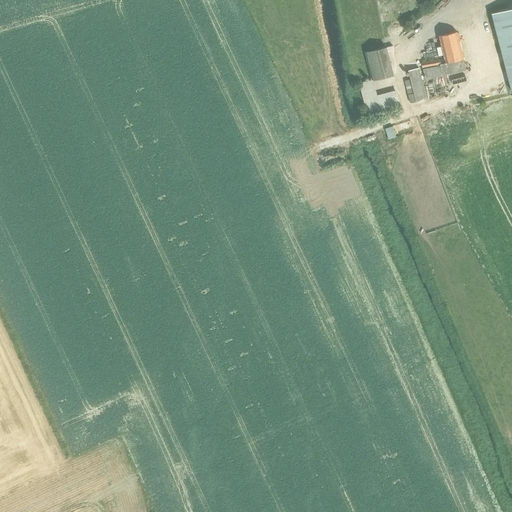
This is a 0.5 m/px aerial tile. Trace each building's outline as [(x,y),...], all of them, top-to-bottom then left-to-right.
[(511,90),(511,8),(491,13),(511,91),(511,90)] [(445,62),(463,58),(456,31),(438,35),(445,62)] [(374,42),(355,47),(363,76),(382,71),(374,42)] [(422,68),(419,68),(422,84),(433,82),(433,78),(440,76),(440,75),(465,69),(463,58),(445,62),(440,63),(440,64),(422,68)] [(422,68),(440,64),(440,63),(439,59),(421,62),(422,68)] [(415,101),(426,99),(422,84),(419,68),(418,67),(407,70),(415,101)] [(399,104),(396,89),(376,94),(372,78),(358,82),(366,112),(380,109),(399,104)] [(391,126),(383,129),(387,139),(395,137),(391,126)]
